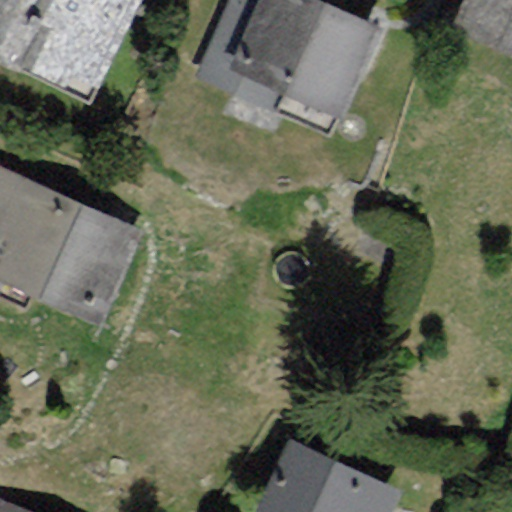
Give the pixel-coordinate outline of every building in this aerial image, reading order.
[(130,7),(114,0),(0,0),(0,72),(85,109),(130,7)] [(283,0),(235,0),(202,72),(325,128),(366,38),(283,0)] [(511,0),(470,0),(459,25),(511,47),(511,0)] [(0,295),(93,331),(130,235),(0,177),(0,295)] [(267,445),(236,511),(367,511),(375,495),(267,445)]
